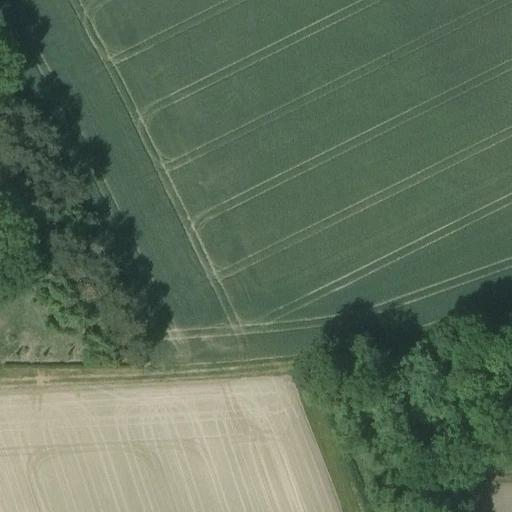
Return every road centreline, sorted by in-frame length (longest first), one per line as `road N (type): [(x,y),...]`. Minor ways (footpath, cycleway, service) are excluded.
road 1 (track): [(0,387),(330,366),(511,330)]
road 2 (track): [(391,359),(466,461),(511,478)]
